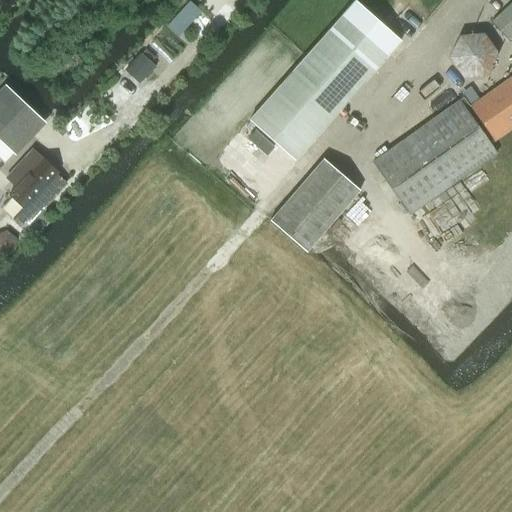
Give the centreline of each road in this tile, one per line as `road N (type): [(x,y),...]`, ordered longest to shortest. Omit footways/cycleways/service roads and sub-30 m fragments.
road 1 (track): [(72,415),(318,143)]
road 2 (track): [(0,493),(72,415),(0,347)]
